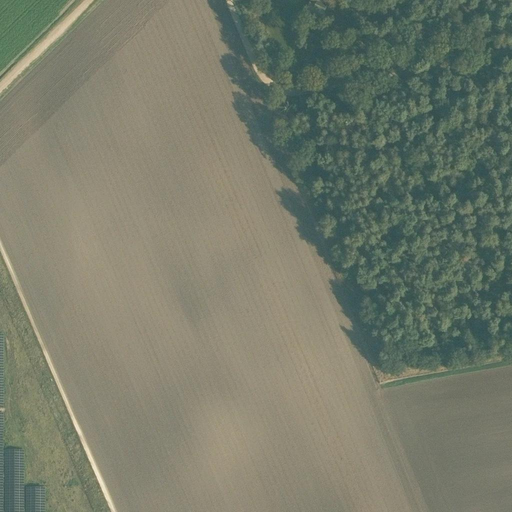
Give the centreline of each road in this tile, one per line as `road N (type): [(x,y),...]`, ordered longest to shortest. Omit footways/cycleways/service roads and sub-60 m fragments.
road 1 (track): [(228,0),(267,83),(296,85),(511,48)]
road 2 (track): [(0,84),(87,0)]
